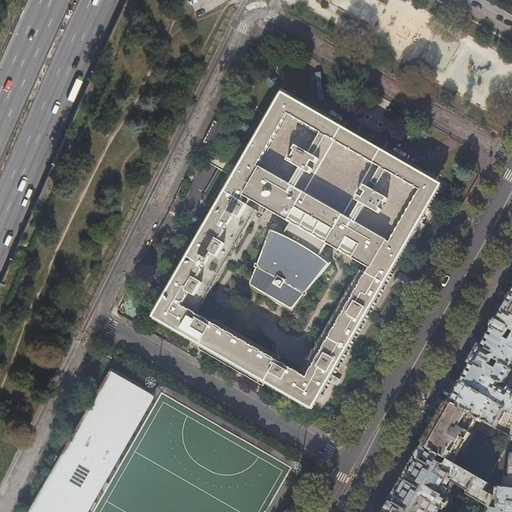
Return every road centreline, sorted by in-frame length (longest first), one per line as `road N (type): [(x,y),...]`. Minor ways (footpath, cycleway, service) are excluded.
road 1 (residential): [(97,320),(256,12),(511,155)]
road 2 (primary): [(367,443),(511,193)]
road 3 (residential): [(345,461),(97,320)]
road 4 (trunk): [(0,227),(101,0)]
road 5 (unclassified): [(1,511),(97,320)]
road 6 (trunk): [(51,0),(0,115)]
